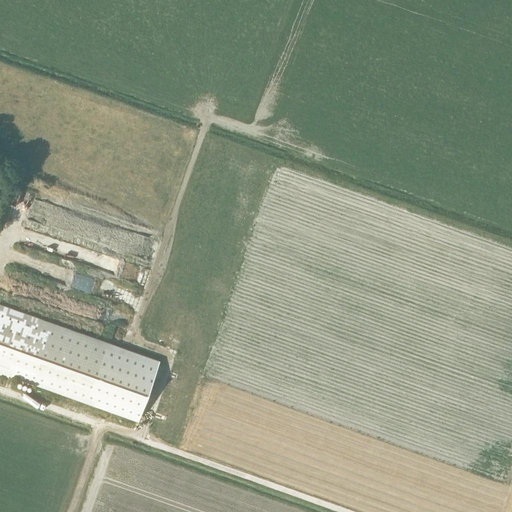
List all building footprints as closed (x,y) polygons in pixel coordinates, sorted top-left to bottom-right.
[(57,233),(52,249),(108,267),(113,251),(57,233)] [(64,287),(59,302),(67,304),(72,289),(64,287)] [(0,373),(8,376),(9,372),(96,403),(116,347),(0,305),(0,373)] [(119,318),(129,319),(130,313),(121,311),(119,318)] [(170,378),(179,345),(157,340),(155,348),(164,350),(158,375),(170,378)]
